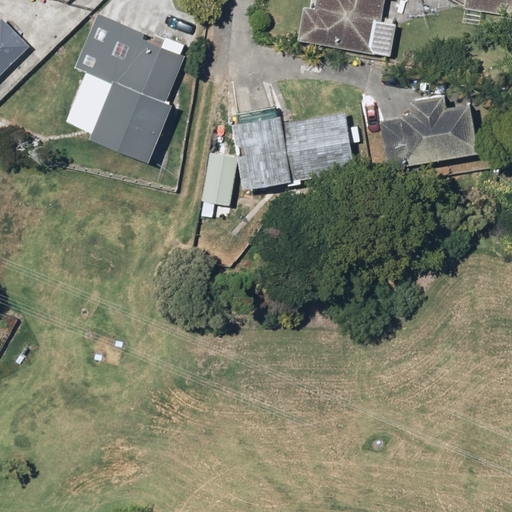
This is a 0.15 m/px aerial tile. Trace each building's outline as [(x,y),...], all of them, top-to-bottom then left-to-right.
[(303,9),(298,42),(392,55),(397,21),(382,19),(384,0),(315,0),(314,11),(303,9)] [(511,0),(465,0),(464,11),(511,17),(511,0)] [(147,32),(96,12),(75,66),(85,70),(64,123),(91,133),(89,139),(151,163),(174,105),(169,103),(187,57),(180,54),(184,45),(165,38),(161,48),(143,41),(147,32)] [(0,73),(29,44),(3,18),(0,20),(0,73)] [(379,122),(387,169),(478,153),(469,103),(445,107),(443,98),(406,104),(409,117),(379,122)] [(281,117),(231,125),(243,191),(356,171),(345,111),(282,122),(281,117)]
